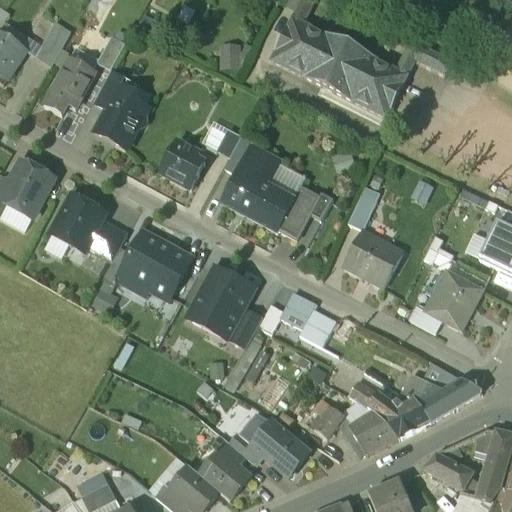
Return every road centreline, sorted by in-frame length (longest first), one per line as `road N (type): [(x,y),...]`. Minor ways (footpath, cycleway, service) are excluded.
road 1 (residential): [(0,116),(285,278),(502,376)]
road 2 (residential): [(289,511),(486,417),(506,415)]
